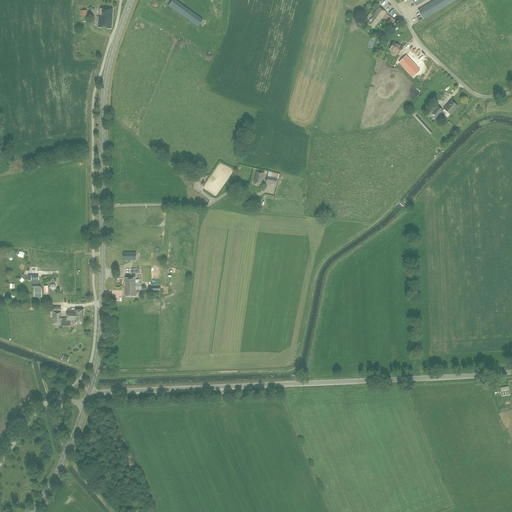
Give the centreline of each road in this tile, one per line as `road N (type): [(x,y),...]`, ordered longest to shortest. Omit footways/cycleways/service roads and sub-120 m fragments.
road 1 (unclassified): [(89,392),(511,372)]
road 2 (tertiary): [(89,392),(100,341),(105,79),(131,0)]
road 3 (unclassified): [(392,0),(422,47),(467,89),(483,97),(511,92)]
road 4 (tertiary): [(31,511),(85,404)]
